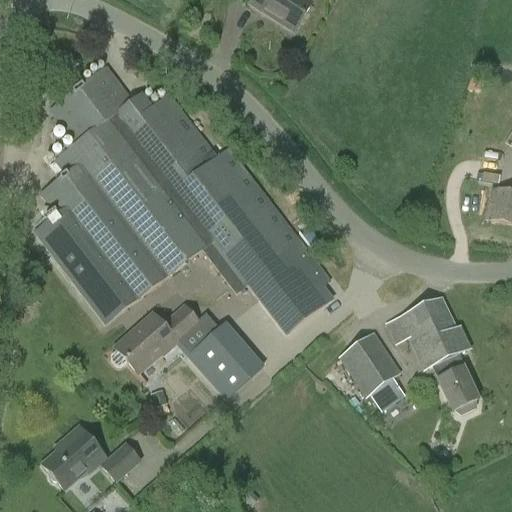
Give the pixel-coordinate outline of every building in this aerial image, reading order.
[(294,36),(311,8),(297,0),(253,0),(249,8),(264,17),(266,14),(280,23),(278,26),(294,36)] [(216,161),(175,107),(168,98),(151,111),(141,98),(131,106),(106,73),(50,116),(76,149),(55,164),(67,180),(42,199),(58,221),(36,238),(104,328),(127,310),(202,253),(236,297),(247,288),(285,338),(327,306),(312,286),(323,277),(300,247),(228,153),(216,161)] [(511,229),(511,194),(476,188),(473,203),(488,206),(484,224),(511,229)] [(463,372),(457,358),(469,353),(458,330),(455,332),(441,302),(399,321),(423,374),(436,368),(439,374),(434,376),(452,414),(454,414),(460,419),(475,412),(475,404),(477,403),(463,372)] [(120,370),(126,364),(138,378),(173,346),(175,348),(199,327),(187,313),(165,332),(153,319),(115,352),(116,353),(110,358),(110,363),(115,369),(120,370)] [(370,399),(393,383),(401,377),(374,337),(338,362),(365,402),(370,399)] [(405,400),(393,383),(370,399),(381,416),(405,400)] [(57,486),(64,494),(85,475),(87,478),(105,462),(80,433),(62,449),(64,451),(43,470),(49,477),(50,482),(53,485),(57,486)] [(115,487),(130,474),(115,456),(100,470),(115,487)]
